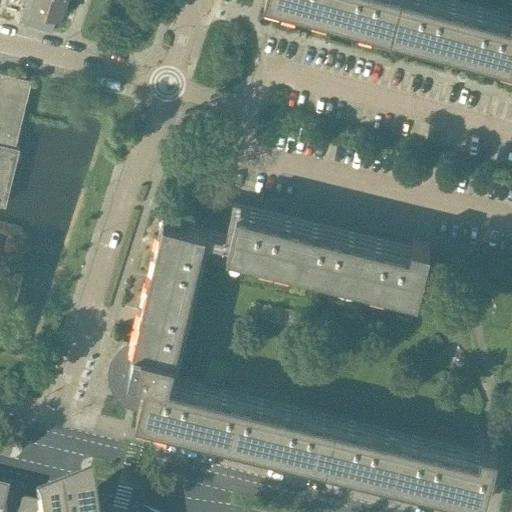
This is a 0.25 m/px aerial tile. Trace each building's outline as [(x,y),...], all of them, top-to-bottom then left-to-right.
[(26,0),(20,19),(52,29),(57,14),(60,15),(65,0),(26,0)] [(282,0),(511,62),(511,10),(510,16),(449,0),(282,0)] [(31,78),(0,70),(0,201),(6,203),(20,146),(15,144),(31,78)] [(410,248),(237,206),(227,248),(417,294),(430,243),(412,239),(410,248)] [(113,366),(112,369),(112,373),(113,377),(114,381),(114,383),(142,390),(136,414),(485,499),(497,448),(480,444),(478,453),(169,377),(206,225),(164,214),(164,215),(133,341),(133,342),(128,344),(125,346),(121,349),(118,353),(121,353),(119,364),(113,363),(113,366)] [(0,503),(0,511),(9,511),(11,506),(0,503)]
